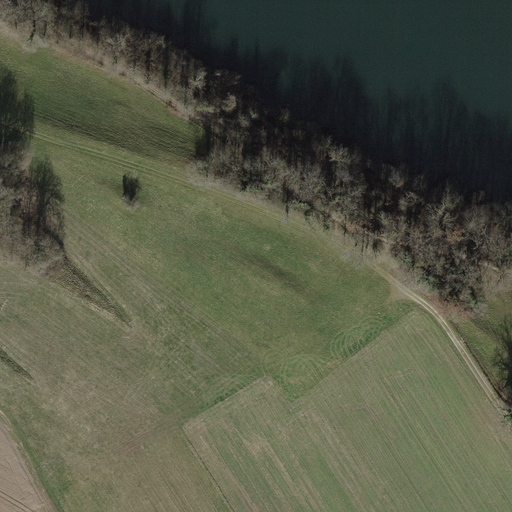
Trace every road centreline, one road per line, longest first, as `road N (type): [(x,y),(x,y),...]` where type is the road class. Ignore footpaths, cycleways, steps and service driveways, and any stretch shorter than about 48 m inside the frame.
road 1 (track): [(383,272),(283,211),(0,119)]
road 2 (track): [(511,418),(435,311),(383,272),(394,247)]
